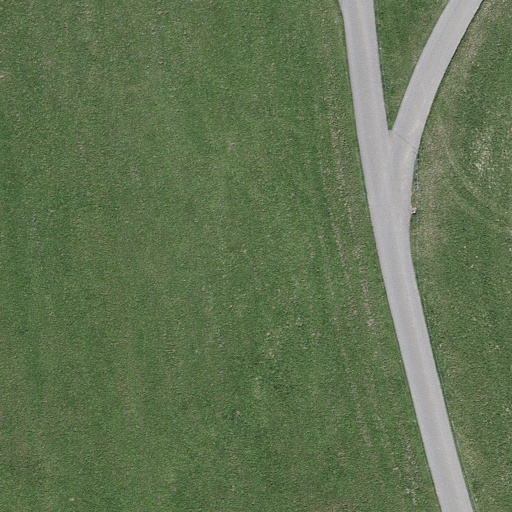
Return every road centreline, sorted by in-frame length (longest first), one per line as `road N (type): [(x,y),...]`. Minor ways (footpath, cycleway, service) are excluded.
road 1 (unclassified): [(462,511),(402,293),(359,0)]
road 2 (track): [(467,0),(424,83),(384,190)]
